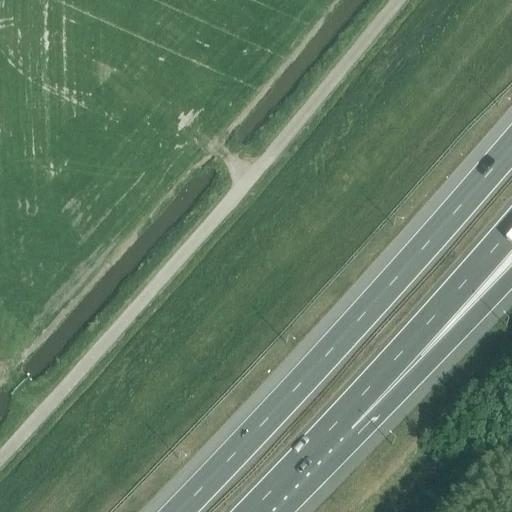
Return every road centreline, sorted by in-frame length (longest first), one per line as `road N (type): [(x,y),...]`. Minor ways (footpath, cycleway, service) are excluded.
road 1 (motorway): [(511,147),(179,511)]
road 2 (motorway): [(348,420),(511,228)]
road 3 (motorway): [(348,420),(511,270)]
road 4 (motorway): [(258,511),(348,420)]
